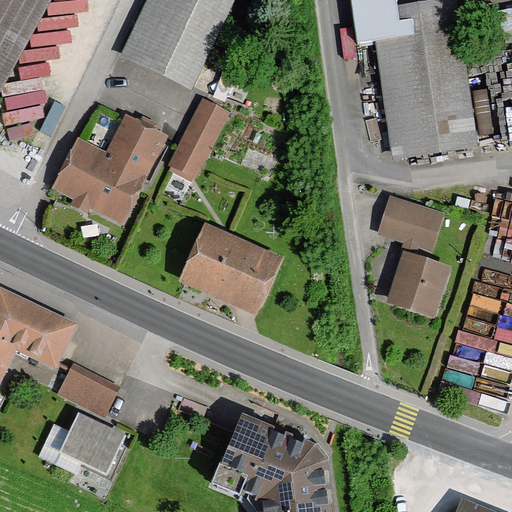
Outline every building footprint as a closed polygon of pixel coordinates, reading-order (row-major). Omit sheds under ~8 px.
[(0,0),(0,96),(50,0),(0,0)] [(234,0),(146,0),(118,61),(188,96),(234,0)] [(349,0),(356,46),(371,44),(389,166),(478,153),(454,0),(349,0)] [(194,185),(228,115),(199,101),(165,171),(194,185)] [(126,226),(168,136),(124,116),(106,154),(74,139),(50,191),(126,226)] [(390,301),(436,315),(450,267),(413,255),(414,251),(432,256),(443,219),(396,205),(385,240),(407,247),(390,301)] [(206,219),(180,279),(262,316),(289,256),(206,219)] [(0,287),(0,377),(13,351),(52,370),(75,323),(0,287)] [(74,356),(56,395),(103,417),(122,378),(74,356)] [(108,472),(126,434),(79,412),(62,450),(108,472)] [(240,413),(210,483),(261,501),(262,511),(332,511),(327,448),(240,413)] [(511,511),(459,491),(450,511),(511,511)]
